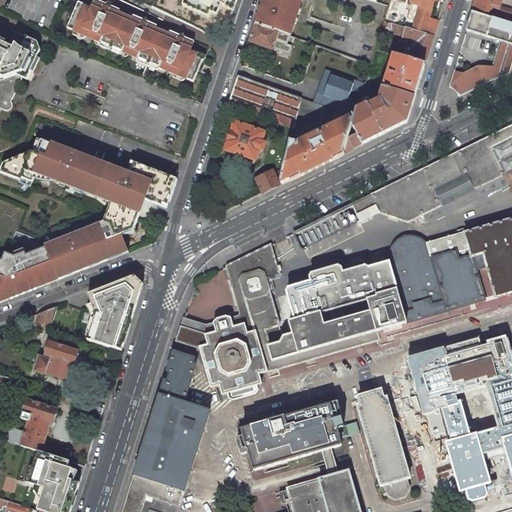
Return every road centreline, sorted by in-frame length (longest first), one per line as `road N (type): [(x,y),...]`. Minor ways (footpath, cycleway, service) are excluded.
road 1 (residential): [(419,135),(165,264)]
road 2 (residential): [(249,0),(165,264)]
road 3 (residential): [(163,283),(93,511)]
road 4 (residential): [(0,317),(132,266),(148,266),(163,283)]
road 5 (residential): [(419,135),(460,0)]
road 6 (unknown): [(226,49),(114,0)]
